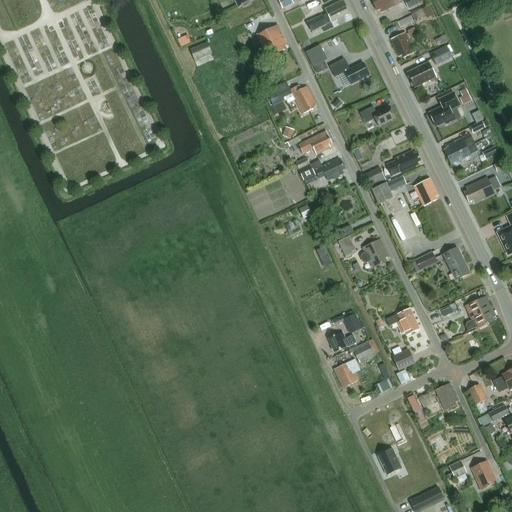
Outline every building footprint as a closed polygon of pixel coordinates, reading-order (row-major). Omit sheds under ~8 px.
[(292,0),(279,0),(283,9),(295,4),(292,0)] [(382,13),(400,4),(398,0),(372,0),(378,11),(380,10),(382,13)] [(422,0),(403,0),(408,9),(424,2),(422,0)] [(333,23),(350,15),(344,1),(326,9),(328,13),(308,23),(313,32),(328,25),(327,25),(332,22),(333,23)] [(430,5),(422,9),(425,16),(433,12),(430,5)] [(417,12),(411,15),(414,21),(420,19),(417,12)] [(411,16),(398,23),(398,24),(400,28),(412,23),(411,22),(413,21),(411,16)] [(286,50),(284,47),(288,45),(279,25),(257,35),(267,56),(270,54),(272,57),(286,50)] [(415,28),(408,31),(410,37),(417,33),(415,28)] [(400,57),(403,56),(404,59),(416,53),(406,33),(392,40),(400,57)] [(185,36),(178,40),(182,47),(189,44),(185,36)] [(445,36),(438,39),(441,45),(448,41),(445,36)] [(208,43),(191,50),(195,61),(212,54),(211,51),(208,43)] [(447,45),(431,53),(436,64),(453,56),(447,45)] [(336,78),(346,72),(352,85),(364,79),(364,81),(366,81),(369,80),(370,78),(369,76),(371,76),(364,63),(351,70),(350,67),(347,66),(344,60),(330,67),(336,78)] [(324,61),(314,66),(317,74),(327,68),(324,61)] [(437,78),(429,63),(409,73),(416,88),(437,78)] [(279,85),(266,92),(267,93),(268,96),(273,107),(286,100),(279,85)] [(300,86),(291,90),(296,98),(304,114),(315,109),(313,106),(316,104),(308,87),(302,90),(300,86)] [(463,97),(460,98),(463,105),(472,101),(466,89),(461,92),(460,92),(463,97)] [(447,125),(456,120),(452,111),(461,106),(455,93),(440,100),(443,107),(430,113),(437,127),(446,123),(447,125)] [(338,99),(333,106),(337,110),(343,104),(338,99)] [(361,113),(366,125),(376,120),(380,127),(396,119),(390,106),(377,113),(374,107),(361,113)] [(471,129),(473,134),(485,129),(489,127),(487,122),(471,129)] [(285,129),(282,136),(291,140),(294,133),(285,129)] [(331,148),(330,145),(333,143),(327,132),(299,145),(304,154),(314,149),(317,155),(331,148)] [(449,157),(476,145),(471,135),(447,146),(448,149),(446,150),(449,157)] [(476,145),(449,157),(453,165),(455,164),(456,166),(481,155),(476,145)] [(494,148),(482,153),(486,160),(488,159),(493,157),(497,155),(494,148)] [(415,155),(414,152),(413,151),(395,160),(396,162),(387,166),(393,178),(420,165),(419,162),(422,161),(418,153),(415,155)] [(307,159),(296,164),(297,165),(299,169),(299,170),(310,165),(307,159)] [(340,159),(316,171),(320,179),(327,176),(330,181),(333,179),(339,176),(344,174),(343,171),(345,169),(340,159)] [(498,164),(494,166),(497,173),(507,168),(504,161),(498,164)] [(299,170),(304,181),(313,177),(315,176),(316,175),(314,172),(311,165),(310,165),(299,170)] [(371,187),(386,180),(381,169),(365,175),(371,187)] [(408,184),(404,176),(387,184),(373,190),(379,205),(394,198),(391,192),(408,184)] [(469,191),(465,193),(470,203),(474,201),(475,204),(496,194),(494,191),(501,188),(496,177),(490,180),(488,177),(467,188),(469,191)] [(440,196),(431,179),(415,187),(424,207),(438,200),(436,198),(440,196)] [(306,207),(299,210),(304,219),(312,215),(307,206),(306,207)] [(291,235),(302,230),(298,220),(286,226),(291,235)] [(511,226),(499,233),(509,255),(511,253),(511,226)] [(350,237),(339,242),(347,259),(357,253),(350,237)] [(389,256),(382,240),(364,249),(366,252),(362,254),(360,257),(363,262),(367,263),(370,261),(374,268),(387,261),(386,258),(389,256)] [(457,281),(471,274),(458,248),(444,255),(457,281)] [(432,252),(415,260),(416,261),(412,263),(417,272),(420,270),(421,271),(437,263),(432,252)] [(481,299),(476,302),(487,325),(488,324),(495,321),(494,318),(497,317),(496,316),(494,311),(487,296),(481,299)] [(467,323),(466,326),(468,332),(479,327),(480,328),(487,325),(476,302),(466,306),(473,321),(467,323)] [(451,307),(442,311),(444,317),(454,313),(451,307)] [(421,329),(411,309),(395,317),(387,320),(390,327),(398,323),(403,334),(406,333),(407,336),(421,329)] [(355,315),(345,320),(351,334),(362,329),(358,322),(355,315)] [(343,333),(329,339),(336,352),(346,348),(348,347),(349,346),(346,339),(343,333)] [(354,336),(346,339),(349,346),(348,347),(349,347),(356,344),(357,343),(354,336)] [(374,357),(373,355),(379,352),(373,340),(349,351),(351,354),(354,353),(360,364),(374,357)] [(408,349),(392,356),(399,371),(415,364),(408,349)] [(360,381),(357,372),(360,371),(355,360),(350,362),(336,369),(343,386),(347,384),(348,387),(360,381)] [(398,373),(402,383),(412,378),(408,368),(398,373)] [(387,371),(382,373),(386,381),(391,378),(387,371)] [(511,371),(509,373),(509,374),(503,377),(504,380),(494,385),(499,394),(509,389),(510,392),(511,390),(511,371)] [(437,390),(447,411),(458,406),(456,403),(459,402),(451,383),(437,390)] [(480,384),(469,390),(480,413),(487,410),(483,401),(487,400),(480,384)] [(432,392),(419,399),(423,407),(437,401),(432,392)] [(414,396),(407,399),(418,423),(426,419),(414,396)] [(493,412),(489,414),(493,422),(509,415),(505,406),(493,412)] [(489,414),(478,420),(482,428),(493,422),(489,414)] [(398,446),(407,442),(398,424),(389,428),(398,446)] [(491,424),(485,428),(488,433),(494,429),(493,426),(491,424)] [(392,449),(377,456),(387,475),(401,468),(392,449)] [(467,474),(461,461),(449,467),(455,479),(467,474)] [(493,483),(497,481),(488,462),(473,469),(478,480),(477,481),(481,491),(494,485),(493,483)] [(438,488),(410,502),(415,511),(420,511),(444,501),(438,488)]
